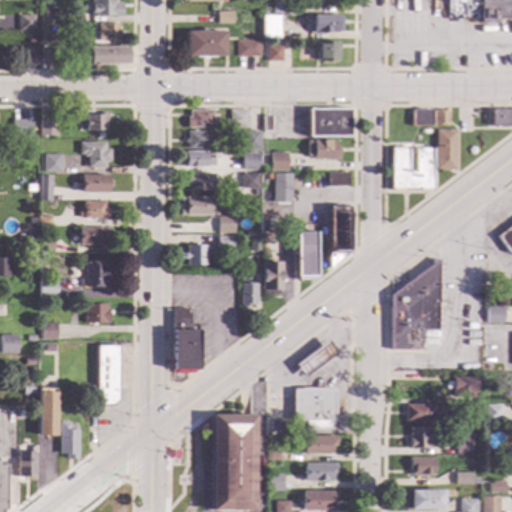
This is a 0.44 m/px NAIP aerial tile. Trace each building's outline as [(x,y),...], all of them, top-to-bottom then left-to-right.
[(111,0),(111,3),(119,3),(120,16),(89,17),(88,0),(111,0)] [(289,0),(289,13),(271,13),(271,0),(289,0)] [(511,0),(511,19),(489,19),(489,24),(479,24),(479,0),(511,0)] [(57,20),(42,20),(42,11),(57,11),(57,20)] [(231,24),(215,24),(215,12),(231,12),(231,24)] [(32,31),(17,31),(16,15),(32,15),(32,31)] [(278,39),(261,39),(261,15),(278,15),(278,39)] [(340,33),(311,34),(310,17),(340,16),(340,33)] [(117,41),(96,41),(96,24),(117,24),(117,41)] [(223,57),(185,57),(185,32),(223,32),(223,57)] [(258,57),(235,57),(235,41),(258,41),(258,57)] [(336,62),(316,62),(316,42),(336,42),(336,62)] [(281,62),(265,62),(265,45),(281,45),(281,62)] [(127,64),(84,65),(84,55),(88,55),(88,47),(127,46),(127,64)] [(34,64),(23,64),(22,47),(34,47),(34,64)] [(63,57),(59,57),(59,66),(43,66),(42,50),(63,50),(63,57)] [(503,109),(511,109),(511,127),(489,127),(489,109),(500,109),(500,106),(503,106),(503,109)] [(246,128),(228,128),(228,109),(245,110),(247,110),(246,128)] [(348,137),(306,137),(306,109),(348,109),(348,137)] [(211,128),(185,128),(185,117),(188,117),(188,111),(211,110),(211,128)] [(431,126),(410,126),(410,110),(431,110),(431,126)] [(448,126),(433,126),(433,110),(448,110),(448,126)] [(103,131),(84,131),(84,115),(103,115),(103,131)] [(269,131),(261,131),(261,116),(269,116),(269,131)] [(55,136),(38,136),(38,119),(55,119),(55,136)] [(31,137),(10,137),(10,120),(31,120),(31,137)] [(454,170),(434,170),(435,130),(454,131),(454,170)] [(209,149),(186,149),(185,143),(183,143),(183,140),(186,140),(186,131),(208,131),(209,149)] [(258,150),(241,150),(241,132),(258,131),(258,150)] [(334,150),(337,150),(337,159),(334,159),(334,160),(311,160),(311,156),(306,157),(305,141),(334,141),(334,150)] [(103,149),(108,149),(108,162),(103,162),(103,168),(86,168),(86,156),(82,157),(82,155),(77,155),(77,143),(103,142),(103,149)] [(431,190),(389,190),(389,148),(407,148),(407,172),(413,172),(414,148),(431,148),(431,190)] [(204,158),(214,158),(213,167),(204,167),(204,168),(179,167),(179,153),(182,153),(182,152),(204,152),(204,158)] [(257,168),(240,168),(240,153),(257,152),(257,168)] [(285,171),(261,171),(261,153),(285,153),(285,171)] [(20,165),(4,165),(4,154),(20,154),(20,165)] [(59,173),(42,173),(42,154),(59,155),(59,173)] [(346,187),(325,187),(325,172),(346,172),(346,187)] [(212,190),(187,191),(187,188),(184,188),(184,174),(212,174),(212,190)] [(257,190),(239,190),(239,174),(240,174),(257,174),(257,190)] [(289,202),(271,202),(271,174),(289,174),(289,202)] [(49,201),(36,201),(36,175),(49,175),(49,201)] [(106,193),(79,194),(79,189),(77,189),(76,183),(79,183),(79,176),(106,176),(106,193)] [(209,215),(179,215),(179,198),(183,198),(183,197),(210,197),(209,215)] [(103,209),(105,209),(105,219),(77,219),(77,209),(80,209),(80,202),(102,202),(103,209)] [(346,255),(328,269),(327,268),(327,206),(347,207),(346,255)] [(50,227),(35,227),(35,217),(50,217),(50,227)] [(232,234),(215,234),(215,217),(232,217),(232,234)] [(511,250),(508,253),(495,237),(511,224),(511,250)] [(107,238),(103,238),(103,246),(76,246),(76,228),(107,228),(107,238)] [(314,280),(294,280),(293,232),(313,231),(314,280)] [(258,251),(249,251),(249,236),(258,236),(258,251)] [(231,250),(215,250),(215,237),(231,237),(231,250)] [(203,266),(185,266),(185,259),(179,259),(179,253),(184,253),(184,245),(204,246),(203,266)] [(436,329),(420,330),(420,349),(389,349),(389,295),(436,260),(436,329)] [(102,269),(107,269),(107,280),(102,280),(102,287),(77,287),(77,279),(82,279),(82,262),(102,262),(102,269)] [(280,294),(261,294),(260,263),(279,262),(280,294)] [(50,298),(35,298),(35,280),(50,279),(50,298)] [(254,305),(247,305),(247,307),(241,307),(241,305),(239,305),(239,284),(254,284),(254,305)] [(104,309),(106,309),(106,324),(82,323),(82,303),(104,304),(104,309)] [(502,323),(485,323),(485,307),(502,307),(502,323)] [(187,330),(196,330),(195,370),(169,370),(170,309),(187,309),(187,330)] [(54,340),(38,340),(38,323),(54,323),(54,340)] [(15,354),(0,354),(0,336),(15,336),(15,354)] [(332,354),(300,379),(291,366),(323,342),(332,354)] [(52,353),(43,352),(43,345),(53,345),(52,353)] [(117,346),(117,400),(110,406),(94,406),(95,346),(117,346)] [(474,392),(472,392),(472,398),(450,398),(450,377),(475,378),(474,392)] [(32,397),(20,396),(20,387),(32,387),(32,397)] [(53,436),(37,436),(36,389),(52,389),(53,436)] [(331,423),(330,423),(330,431),(303,431),(303,423),(290,423),(289,391),(331,391),(331,423)] [(426,408),(440,408),(440,422),(402,421),(403,405),(426,405),(426,408)] [(499,406),(499,420),(484,420),(484,405),(499,406)] [(251,510),(208,510),(208,415),(238,415),(251,415),(251,510)] [(67,426),(74,426),(74,430),(75,430),(75,459),(63,459),(63,455),(56,455),(56,422),(67,422),(67,426)] [(426,430),(428,430),(428,435),(425,435),(425,448),(407,448),(407,427),(426,427),(426,430)] [(470,434),(469,454),(452,454),(452,433),(470,434)] [(335,446),(330,446),(330,454),(302,455),(302,437),(335,437),(335,446)] [(31,477),(26,477),(26,478),(15,478),(16,452),(32,452),(31,477)] [(279,461),(264,461),(264,452),(279,452),(279,461)] [(432,475),(424,476),(424,477),(414,477),(414,476),(408,476),(408,458),(431,458),(432,475)] [(335,474),(331,474),(331,482),(302,482),(302,464),(335,464),(335,474)] [(469,485),(453,485),(452,472),(469,472),(469,485)] [(281,492),(265,492),(265,474),(281,474),(281,492)] [(503,494),(487,493),(487,482),(500,482),(503,482),(503,494)] [(127,511),(127,489),(111,489),(111,511),(127,511)] [(440,510),(403,510),(403,490),(440,490),(440,510)] [(335,499),(332,499),(332,511),(300,511),(300,492),(335,492),(335,499)] [(478,511),(496,511),(497,497),(479,497),(478,511)] [(475,511),(457,511),(457,499),(475,499),(475,511)] [(288,511),(273,511),(273,501),(288,501),(288,511)]
